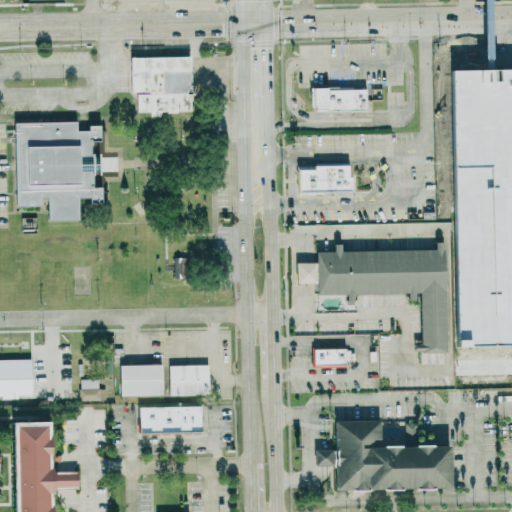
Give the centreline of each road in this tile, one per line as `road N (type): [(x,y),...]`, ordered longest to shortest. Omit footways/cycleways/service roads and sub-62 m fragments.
road 1 (residential): [(272,315),(0,318)]
road 2 (secondary): [(245,21),(511,16)]
road 3 (secondary): [(247,205),(252,465)]
road 4 (secondary): [(245,21),(0,27)]
road 5 (secondary): [(245,21),(247,205)]
road 6 (secondary): [(276,511),(274,378)]
